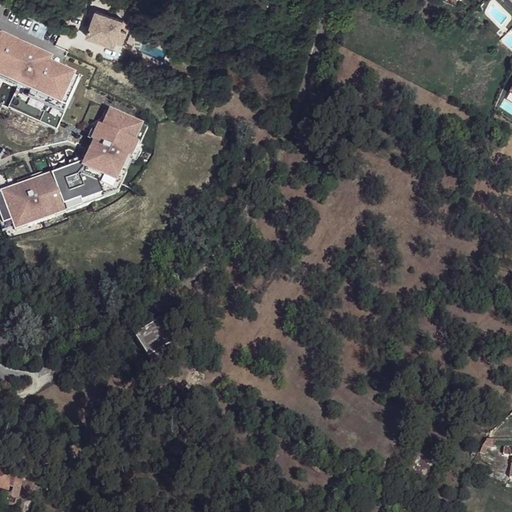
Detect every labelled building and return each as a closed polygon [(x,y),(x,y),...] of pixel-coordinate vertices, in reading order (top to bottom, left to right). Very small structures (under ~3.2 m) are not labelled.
[(87,37),(115,47),(117,42),(121,30),(123,23),(124,21),(96,10),(87,37)] [(117,42),(123,43),(127,32),(125,31),(121,30),(117,42)] [(51,67),(53,62),(34,54),(32,59),(27,56),(29,52),(0,38),(0,75),(1,73),(21,82),(18,89),(26,92),(67,110),(68,108),(73,97),(81,80),(65,74),(51,67)] [(65,74),(67,69),(53,62),(51,67),(65,74)] [(0,80),(18,89),(21,82),(1,73),(0,75),(0,80)] [(65,116),(67,110),(26,92),(23,97),(65,116)] [(115,188),(122,172),(126,173),(140,143),(136,141),(143,125),(135,121),(122,116),(112,111),(109,119),(105,127),(102,126),(90,151),(93,152),(89,160),(88,162),(79,166),(72,168),(46,179),(21,188),(0,195),(0,212),(5,226),(14,223),(16,226),(27,222),(30,228),(57,217),(54,211),(76,203),(78,209),(106,198),(104,193),(115,188)] [(136,119),(123,113),(122,116),(135,121),(136,119)] [(105,127),(109,119),(104,116),(100,125),(102,126),(105,127)] [(141,144),(149,128),(143,125),(136,141),(140,143),(141,144)] [(89,160),(93,152),(90,151),(88,149),(84,157),(89,160)] [(106,198),(120,193),(128,174),(126,173),(122,172),(115,188),(104,193),(106,198)] [(21,188),(46,179),(44,174),(19,183),(21,188)] [(78,209),(76,203),(54,211),(57,217),(78,209)] [(18,232),(30,228),(27,222),(16,226),(14,223),(5,226),(0,212),(0,221),(4,233),(17,229),(18,232)] [(134,337),(149,358),(167,347),(173,342),(160,320),(134,337)] [(173,356),(167,347),(149,358),(156,370),(173,356)] [(213,411),(217,403),(207,396),(201,405),(213,411)] [(488,437),(482,447),(492,449),(495,437),(488,437)] [(0,472),(0,489),(0,490),(4,491),(3,498),(4,498),(3,503),(4,506),(11,507),(14,505),(15,501),(17,501),(21,479),(21,478),(9,474),(10,472),(5,471),(4,474),(0,472)] [(77,504),(80,495),(49,484),(47,493),(77,504)]
